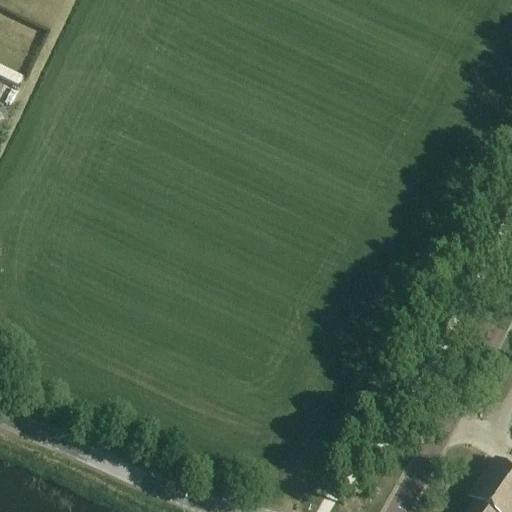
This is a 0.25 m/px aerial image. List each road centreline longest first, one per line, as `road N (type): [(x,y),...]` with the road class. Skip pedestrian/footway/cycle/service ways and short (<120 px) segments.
road 1 (primary): [(398,511),(511,303)]
road 2 (tertiary): [(214,511),(0,419)]
